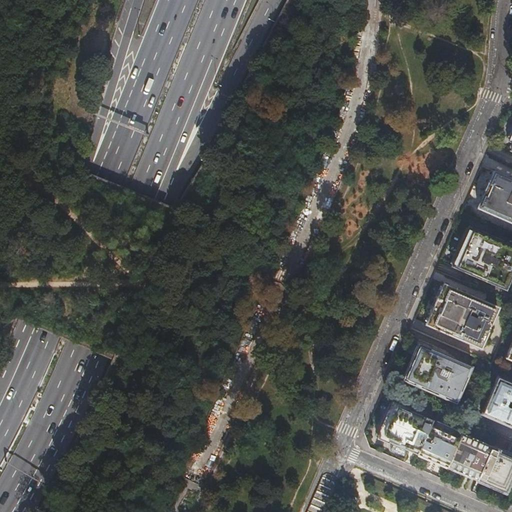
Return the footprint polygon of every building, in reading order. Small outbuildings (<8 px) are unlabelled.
[(477,207),(511,222),(511,179),(493,171),(490,177),(480,201),(477,207)] [(451,266),(504,289),(511,271),(511,246),(468,226),(460,244),(451,266)] [(425,325),(478,348),(496,308),(442,285),(434,304),(425,325)] [(402,380),(455,403),(471,367),(418,343),(409,363),(402,380)] [(511,427),(511,383),(497,377),(481,414),(511,427)] [(399,447),(416,454),(431,420),(391,402),(383,420),(376,437),(399,447)] [(461,433),(431,420),(416,454),(426,459),(446,467),(461,433)] [(491,446),(461,433),(446,467),(454,471),(476,480),(491,446)] [(491,446),(476,480),(488,485),(505,493),(508,487),(509,486),(511,486),(511,485),(511,484),(511,454),(508,453),(511,443),(511,441),(496,435),(491,446)]
